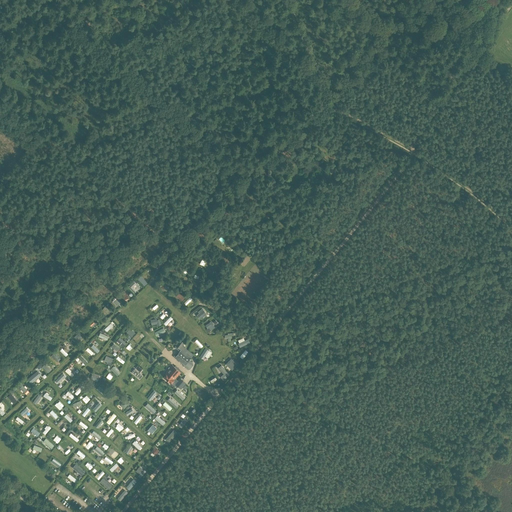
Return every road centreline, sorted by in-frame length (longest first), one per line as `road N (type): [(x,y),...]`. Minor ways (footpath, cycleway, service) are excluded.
road 1 (track): [(328,104),(0,392)]
road 2 (track): [(415,151),(241,368)]
road 3 (track): [(41,0),(239,176)]
road 4 (track): [(169,238),(0,90)]
road 5 (track): [(287,0),(328,104),(415,151)]
road 6 (unclassified): [(121,511),(241,368)]
road 7 (unknown): [(511,359),(412,511)]
road 8 (track): [(511,4),(409,148)]
road 9 (track): [(0,41),(124,0)]
road 10 (track): [(415,151),(511,228)]
